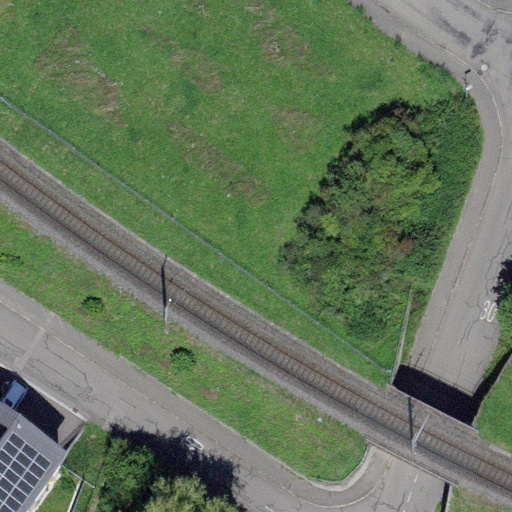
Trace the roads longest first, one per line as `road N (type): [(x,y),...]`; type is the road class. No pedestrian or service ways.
road 1 (residential): [(0,315),(283,511)]
road 2 (unclassified): [(511,229),(403,511)]
